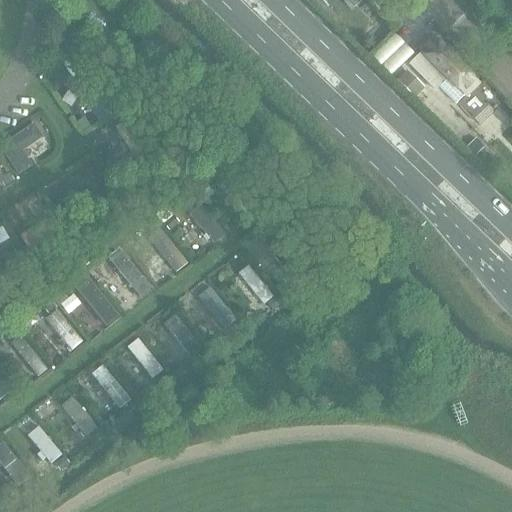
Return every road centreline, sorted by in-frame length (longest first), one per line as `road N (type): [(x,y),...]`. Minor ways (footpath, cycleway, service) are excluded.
road 1 (primary): [(221,0),(511,281)]
road 2 (primary): [(511,226),(277,0)]
